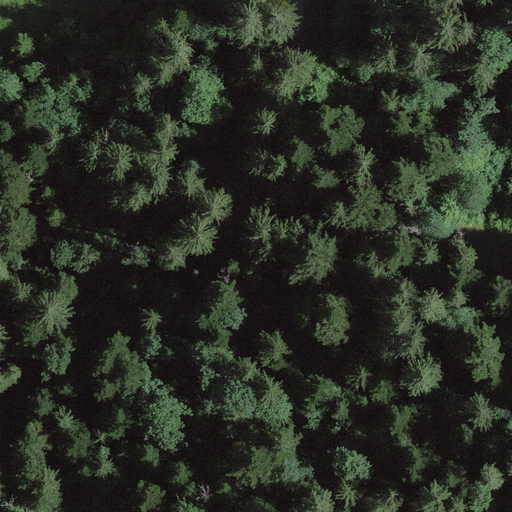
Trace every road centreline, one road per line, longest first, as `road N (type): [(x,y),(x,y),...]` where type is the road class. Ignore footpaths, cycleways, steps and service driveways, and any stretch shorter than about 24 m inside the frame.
road 1 (track): [(294,0),(293,34),(236,148),(243,196),(288,227),(511,243)]
road 2 (track): [(266,85),(229,107),(106,284),(43,339),(0,415)]
